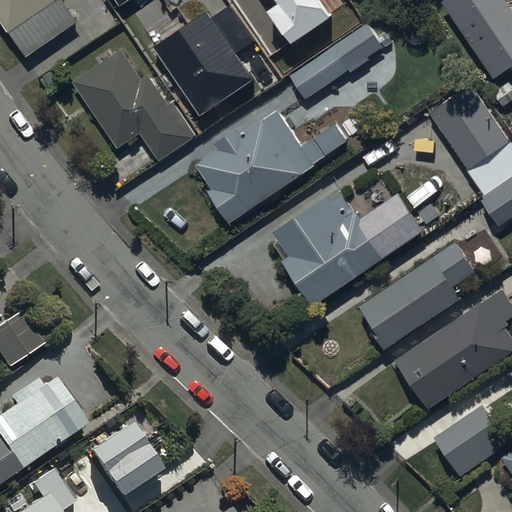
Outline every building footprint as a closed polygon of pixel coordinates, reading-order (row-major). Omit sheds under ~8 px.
[(0,0),(0,18),(30,59),(80,23),(63,0),(0,0)] [(113,0),(119,9),(131,0),(113,0)] [(274,0),(278,5),(268,12),(288,43),(328,17),(316,0),(274,0)] [(511,8),(506,0),(449,0),(444,4),(496,81),(511,70),(511,8)] [(206,11),(152,47),(199,117),(253,80),(236,54),(253,42),(229,6),(211,19),(206,11)] [(291,75),(308,100),(349,72),(351,75),(395,44),(376,16),(291,75)] [(123,50),(74,83),(119,150),(140,135),(160,164),(199,138),(174,102),(170,106),(150,76),(144,80),(123,50)] [(433,114),(471,171),(511,144),(474,87),(433,114)] [(212,195),(232,225),(317,167),(316,166),(349,143),(337,126),(305,148),(281,112),(245,137),(240,130),(217,146),(221,153),(199,168),(215,192),(212,195)] [(511,177),(494,189),(480,199),(502,229),(511,221),(511,177)] [(330,198),(275,235),(291,258),(285,263),(316,308),(427,233),(401,196),(364,220),(359,213),(356,215),(345,198),(334,205),(330,198)] [(387,352),(389,351),(465,300),(457,289),(479,274),(458,242),(361,307),(374,327),(372,329),(387,352)] [(511,300),(505,290),(397,362),(430,412),(511,356),(511,335),(508,329),(511,326),(510,323),(511,321),(511,300)] [(24,310),(0,325),(0,351),(10,367),(46,343),(24,310)] [(8,394),(17,407),(0,418),(0,485),(88,425),(57,380),(45,389),(35,375),(8,394)] [(483,407),(436,440),(463,478),(510,445),(483,407)] [(165,466),(135,422),(93,450),(123,495),(165,466)] [(77,501),(55,469),(35,483),(44,496),(20,511),(62,511),(77,501)]
